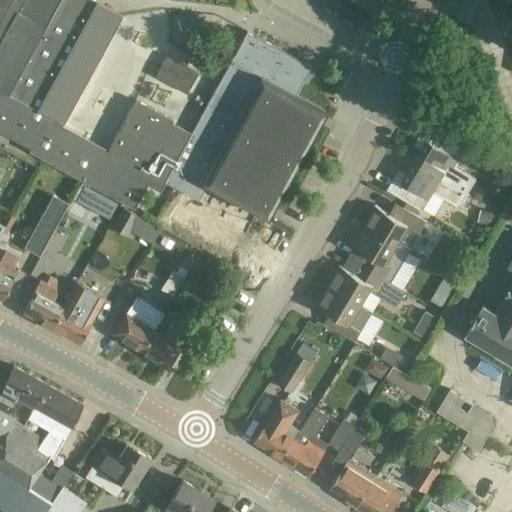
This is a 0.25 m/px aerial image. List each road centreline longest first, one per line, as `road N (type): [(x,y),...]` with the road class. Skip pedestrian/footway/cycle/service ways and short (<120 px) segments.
road 1 (residential): [(192,436),(329,216),(393,66)]
road 2 (secondary): [(192,436),(0,329)]
road 3 (secondary): [(307,511),(192,436)]
road 4 (residential): [(284,0),(393,66)]
